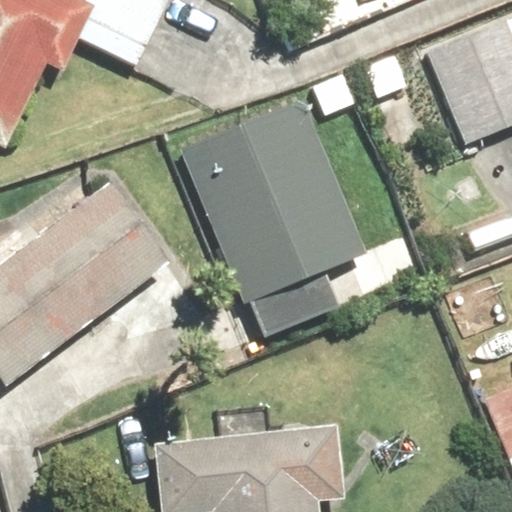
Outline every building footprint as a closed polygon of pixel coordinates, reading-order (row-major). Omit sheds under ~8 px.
[(83,16),(48,0),(0,0),(0,147),(35,74),(51,82),(83,16)] [(511,23),(434,53),(469,146),(511,129),(511,23)] [(392,66),(348,84),(369,137),(414,119),(392,66)] [(299,109),(172,161),(252,351),(336,317),(320,278),(362,261),(299,109)] [(0,391),(156,272),(93,190),(0,261),(0,391)] [(326,434),(143,450),(148,511),(310,511),(310,509),(333,507),(326,434)]
